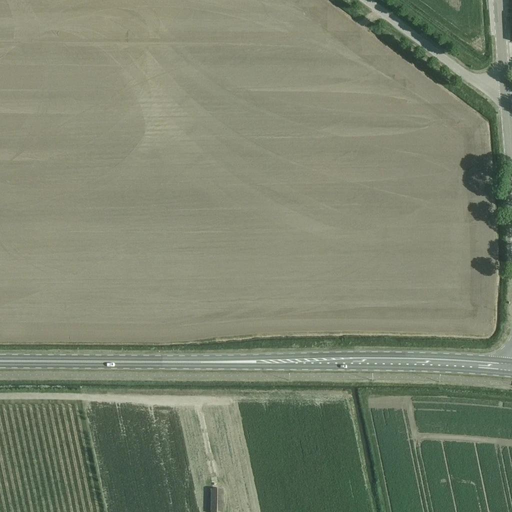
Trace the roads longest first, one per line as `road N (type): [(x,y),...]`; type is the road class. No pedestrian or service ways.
road 1 (primary): [(511,362),(339,355),(192,363)]
road 2 (primary): [(192,363),(511,374)]
road 3 (unclassified): [(0,398),(192,400)]
road 4 (primary): [(0,362),(192,363)]
road 5 (unclassified): [(503,88),(477,83),(363,0)]
